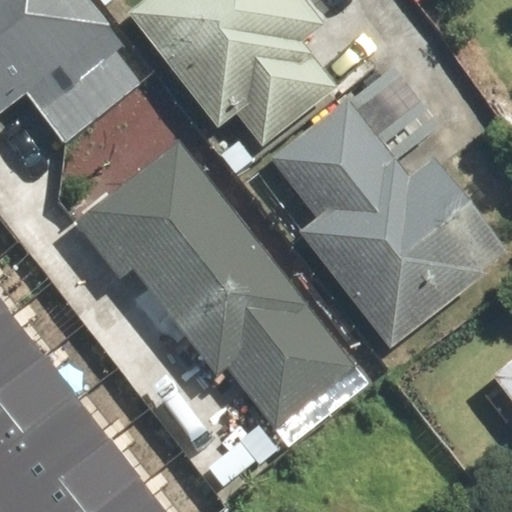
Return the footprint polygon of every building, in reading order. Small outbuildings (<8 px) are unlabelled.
[(0,0),(0,114),(37,89),(68,125),(143,62),(90,0),(0,0)] [(345,90),(306,37),(318,28),(297,0),(146,0),(133,9),(205,109),(223,97),(262,150),(345,90)] [(273,163),(324,221),(307,234),(322,255),(319,257),(395,349),(507,257),(432,165),(415,178),(347,100),(273,163)] [(511,188),(476,144),(454,163),(511,235),(511,188)] [(357,366),(183,155),(100,222),(273,434),(357,366)] [(165,511),(0,304),(0,511),(165,511)] [(511,366),(499,376),(511,393),(511,366)]
